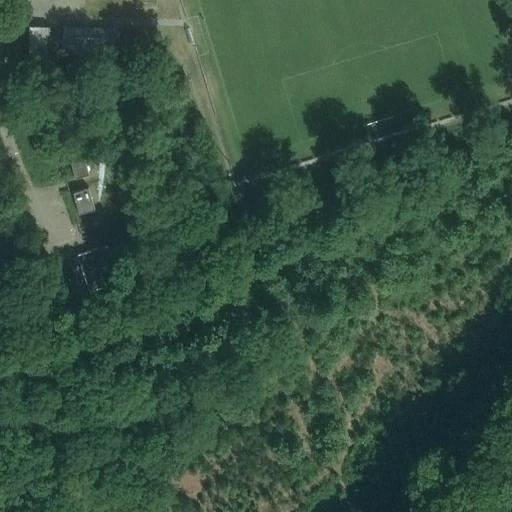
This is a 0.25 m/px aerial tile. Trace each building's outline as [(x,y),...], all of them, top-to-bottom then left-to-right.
[(30,26),(29,45),(29,70),(48,70),(49,50),(49,26),(30,26)] [(115,29),(64,27),(63,50),(114,52),(115,29)] [(84,153),(70,157),(76,178),(90,174),(84,153)] [(74,192),(80,213),(95,209),(89,187),(74,192)] [(78,254),(90,291),(125,279),(112,243),(78,254)]
